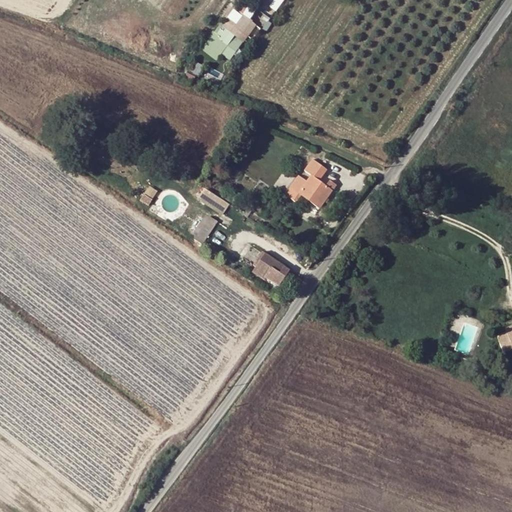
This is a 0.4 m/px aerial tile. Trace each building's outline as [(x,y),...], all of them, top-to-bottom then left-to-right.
[(279,11),(284,0),(274,0),(271,6),(279,11)] [(221,52),(232,59),(257,24),(251,19),(257,10),(250,5),(246,10),(237,3),(204,49),(217,58),(221,52)] [(326,171),(310,160),(297,178),(295,177),(282,196),(284,197),(281,201),(288,206),(297,195),(317,210),(331,191),(324,186),(318,182),(326,171)] [(324,186),(331,191),(335,185),(328,180),(324,186)] [(226,207),(201,191),(195,202),(220,217),(226,207)] [(207,219),(201,220),(190,234),(191,240),(199,247),(215,224),(207,219)] [(277,275),(282,268),(263,255),(254,268),(265,276),(269,270),(277,275)] [(262,280),(265,276),(254,268),(253,270),(250,268),(247,273),(260,283),(262,280)] [(265,276),(262,280),(275,290),(288,273),(282,268),(277,275),(269,270),(265,276)] [(505,333),(495,336),(501,352),(511,348),(511,326),(504,329),(505,333)]
